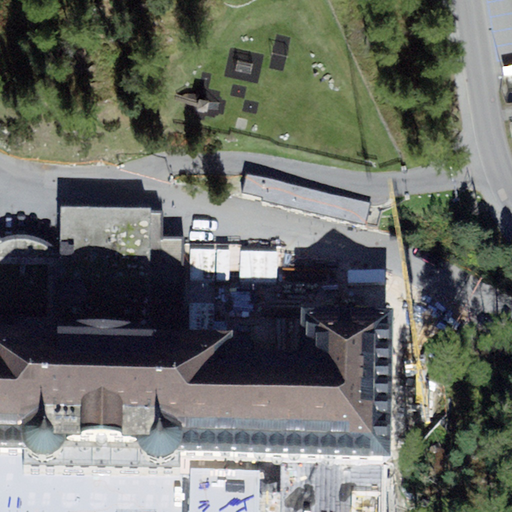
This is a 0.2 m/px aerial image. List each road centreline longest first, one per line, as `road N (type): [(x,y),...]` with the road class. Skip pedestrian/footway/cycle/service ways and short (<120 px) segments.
road 1 (residential): [(118,189),(428,272),(511,313)]
road 2 (residential): [(118,189),(164,170),(222,161),(387,183),(506,175)]
road 3 (residential): [(506,175),(472,0)]
